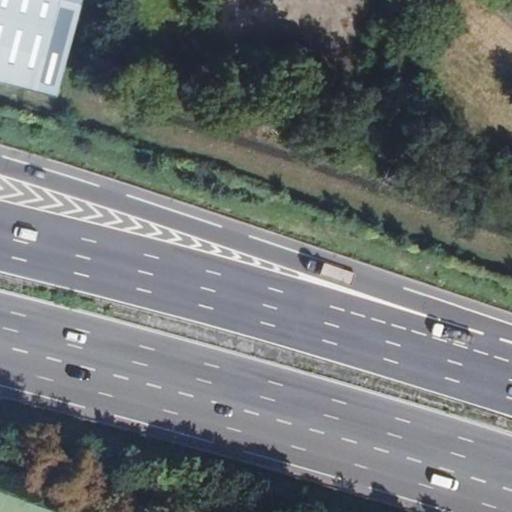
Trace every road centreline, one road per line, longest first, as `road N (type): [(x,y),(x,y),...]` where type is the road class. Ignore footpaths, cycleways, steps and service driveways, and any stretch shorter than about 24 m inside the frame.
road 1 (motorway): [(511,370),(374,286),(0,167)]
road 2 (motorway): [(0,333),(511,479)]
road 3 (motorway): [(511,376),(0,241)]
